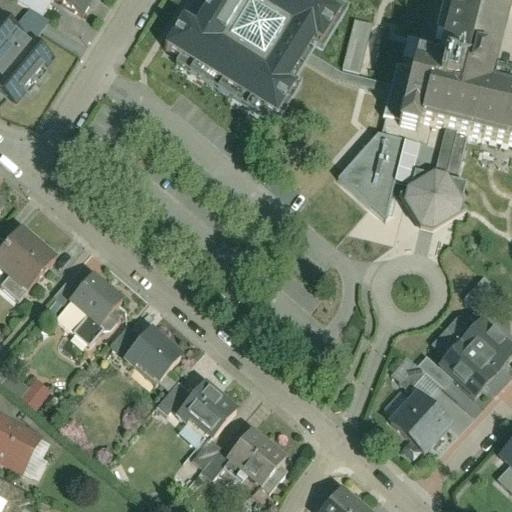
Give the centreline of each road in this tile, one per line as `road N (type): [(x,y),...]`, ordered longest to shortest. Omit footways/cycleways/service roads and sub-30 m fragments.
road 1 (residential): [(334,430),(31,171)]
road 2 (residential): [(137,0),(31,171)]
road 3 (residential): [(414,502),(511,398)]
